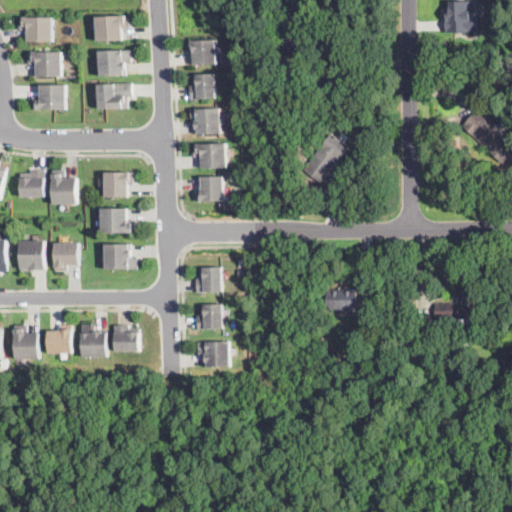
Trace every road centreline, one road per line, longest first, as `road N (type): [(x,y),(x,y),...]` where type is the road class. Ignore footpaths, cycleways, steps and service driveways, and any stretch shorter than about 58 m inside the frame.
road 1 (residential): [(162,0),(174,374)]
road 2 (residential): [(274,232),(511,229)]
road 3 (tertiary): [(413,230),(411,0)]
road 4 (residential): [(0,297),(172,297)]
road 5 (residential): [(0,133),(165,140)]
